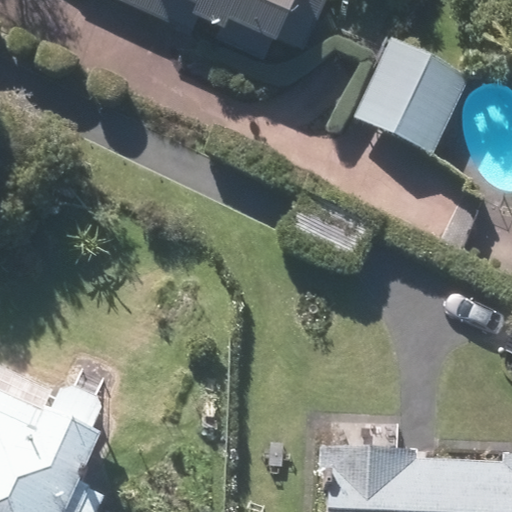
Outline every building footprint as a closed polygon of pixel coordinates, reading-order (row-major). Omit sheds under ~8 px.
[(319,0),(101,0),(287,77),(319,0)] [(466,80),(383,45),(351,123),(435,158),(466,80)] [(376,226),(301,188),(280,230),(355,268),(376,226)] [(110,430),(0,377),(0,511),(102,511),(110,496),(85,484),(110,430)] [(417,450),(319,445),(315,511),(511,511),(511,453),(497,453),(496,462),(417,458),(417,450)]
